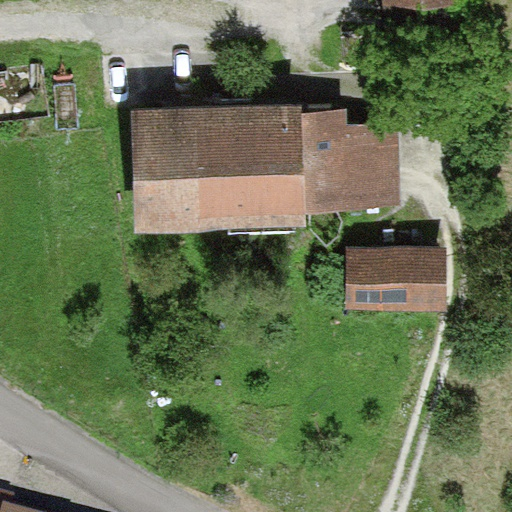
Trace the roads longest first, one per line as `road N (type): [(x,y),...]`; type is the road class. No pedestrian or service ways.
road 1 (track): [(391,511),(452,311),(455,215),(410,103),(305,52)]
road 2 (residential): [(0,413),(171,511)]
